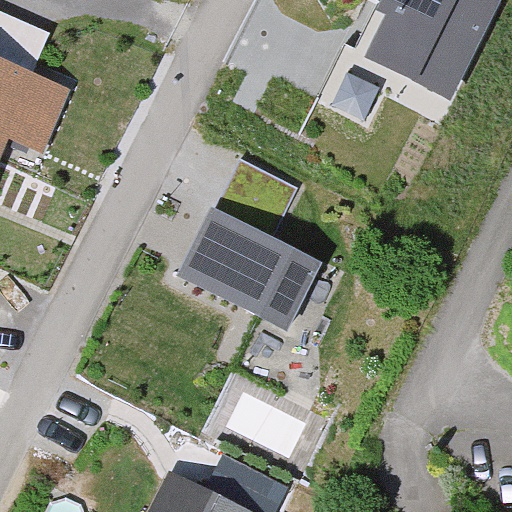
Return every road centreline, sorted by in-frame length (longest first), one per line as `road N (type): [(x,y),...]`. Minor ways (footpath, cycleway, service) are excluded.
road 1 (residential): [(231,0),(0,465)]
road 2 (residential): [(511,224),(476,336),(490,386),(511,394)]
road 3 (track): [(217,28),(47,0)]
